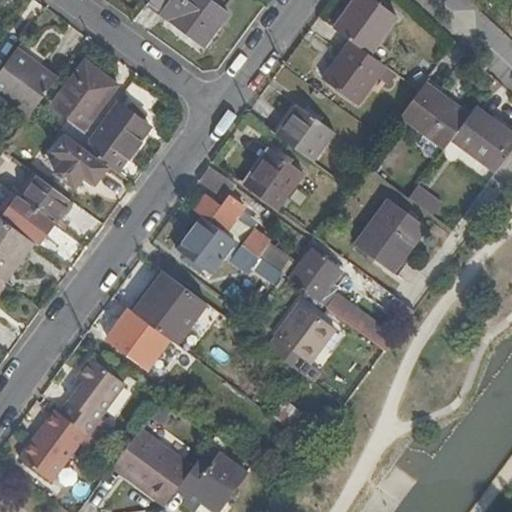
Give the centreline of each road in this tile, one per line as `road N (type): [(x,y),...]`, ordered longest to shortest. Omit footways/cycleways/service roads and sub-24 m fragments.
road 1 (residential): [(0,400),(218,105)]
road 2 (unknown): [(190,142),(371,286)]
road 3 (residential): [(218,105),(71,0)]
road 4 (residential): [(218,105),(298,0)]
